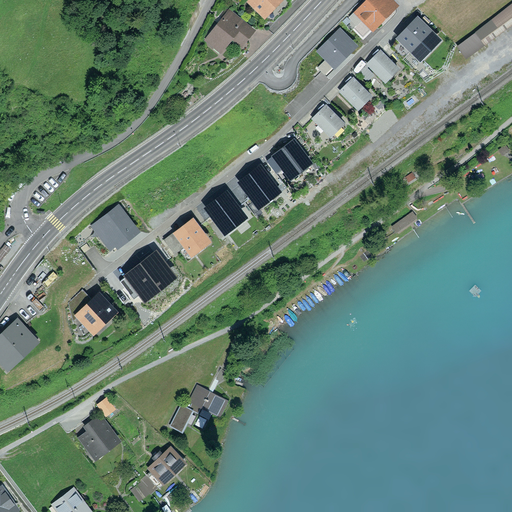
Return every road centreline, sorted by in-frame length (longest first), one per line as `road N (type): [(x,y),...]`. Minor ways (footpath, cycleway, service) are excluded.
road 1 (residential): [(403,0),(401,14),(266,148),(89,286)]
road 2 (residential): [(210,0),(134,125),(24,187),(19,210),(39,241)]
road 3 (primary): [(39,241),(257,66)]
road 4 (residential): [(257,66),(274,82),(287,82),(295,57),(353,0)]
